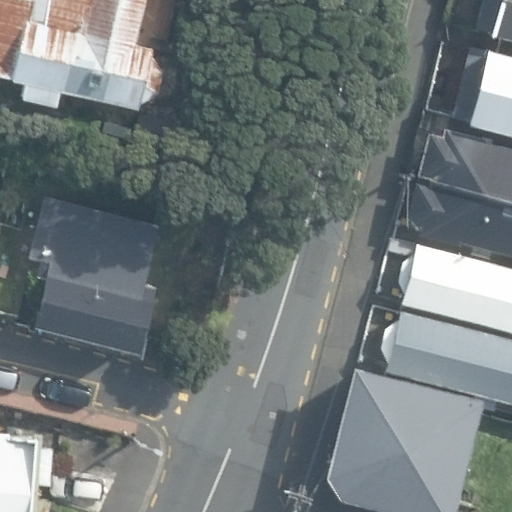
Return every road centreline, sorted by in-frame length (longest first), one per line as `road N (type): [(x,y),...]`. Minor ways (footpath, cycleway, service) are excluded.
road 1 (tertiary): [(375,0),(244,414)]
road 2 (residential): [(0,353),(244,414)]
